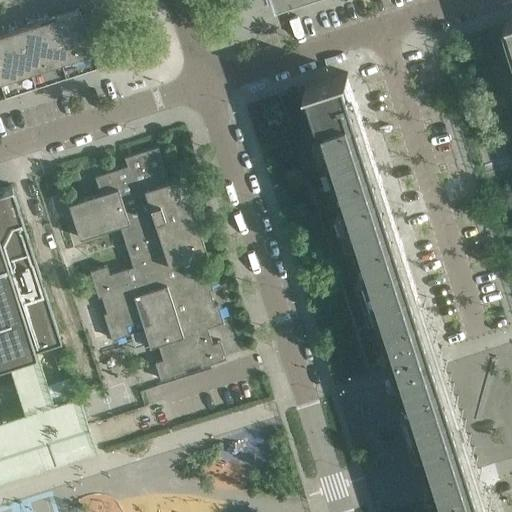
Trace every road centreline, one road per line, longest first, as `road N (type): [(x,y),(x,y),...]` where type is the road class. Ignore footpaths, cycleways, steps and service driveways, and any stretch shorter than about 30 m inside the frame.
road 1 (residential): [(343,511),(208,87)]
road 2 (residential): [(480,330),(383,31)]
road 3 (residential): [(0,154),(208,87)]
road 4 (residential): [(208,87),(383,31)]
